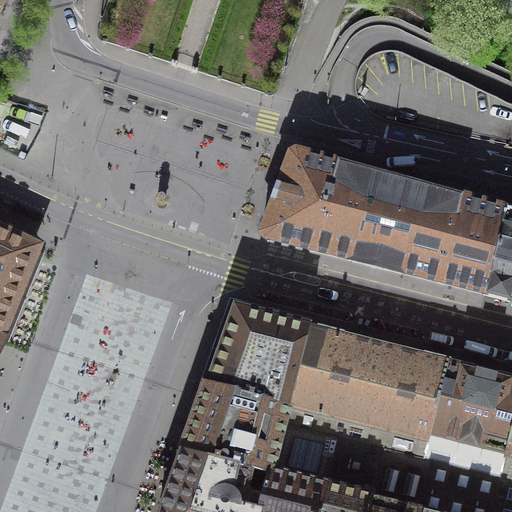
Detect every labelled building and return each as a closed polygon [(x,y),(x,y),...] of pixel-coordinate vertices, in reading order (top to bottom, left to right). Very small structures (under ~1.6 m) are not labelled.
[(483,295),(487,296),(507,210),(503,208),(503,209),(464,198),(459,196),(459,197),(426,187),(377,173),(377,174),(343,165),(343,164),(339,163),(338,163),(300,152),(296,151),(291,154),(289,157),(290,158),(281,181),(280,183),(279,185),(279,186),(273,203),(273,202),(271,207),(263,230),(261,234),(266,240),(269,241),(269,240),(309,250),(309,251),(313,252),(313,251),(352,261),(352,262),(402,274),(439,283),(439,284),(443,285),(444,284),(483,294),(483,295)] [(511,300),(511,211),(507,210),(487,296),(509,301),(509,300),(511,300)] [(0,333),(23,277),(35,248),(0,231),(0,333)] [(284,321),(235,308),(207,387),(288,407),(308,327),(284,321)] [(423,460),(437,405),(448,361),(447,361),(447,360),(437,357),(427,355),(427,356),(425,355),(425,356),(395,348),(343,335),(341,334),(341,333),(330,331),(321,328),(321,329),(319,328),(318,330),(310,328),(308,327),(288,407),(284,425),(339,440),(385,451),(423,460)] [(432,462),(501,480),(511,437),(511,377),(510,377),(489,372),(464,366),(464,365),(460,364),(460,366),(449,363),(449,361),(448,361),(437,405),(423,460),(432,462)] [(288,407),(207,387),(203,400),(184,453),(271,475),(284,425),(288,407)] [(321,511),(339,440),(284,425),(271,475),(262,511),(321,511)] [(511,437),(501,480),(511,482),(511,437)] [(370,511),(385,451),(339,440),(321,511),(370,511)] [(423,460),(385,451),(370,511),(419,511),(432,462),(423,460)] [(262,511),(271,475),(184,453),(162,511),(262,511)] [(493,511),(501,480),(432,462),(419,511),(493,511)] [(511,511),(511,482),(501,480),(493,511),(511,511)]
